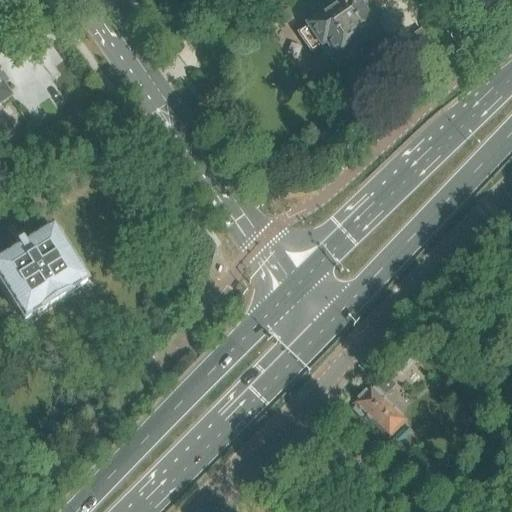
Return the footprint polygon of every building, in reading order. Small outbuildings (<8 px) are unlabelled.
[(357,0),(329,0),(335,8),(307,27),(308,28),(298,35),(311,54),(320,48),(321,48),(326,45),(338,62),(379,35),(361,9),(363,8),(357,0)] [(0,107),(11,100),(0,84),(0,107)] [(20,156),(23,154),(15,141),(0,151),(0,169),(7,165),(9,168),(22,159),(20,156)] [(54,230),(31,244),(24,232),(22,233),(18,226),(3,235),(8,242),(6,243),(14,255),(0,263),(0,282),(25,323),(88,284),(54,230)] [(374,427),(385,417),(391,411),(381,402),(385,398),(376,389),(372,393),(370,391),(354,406),(356,409),(354,411),(363,421),(365,418),(374,427)]
